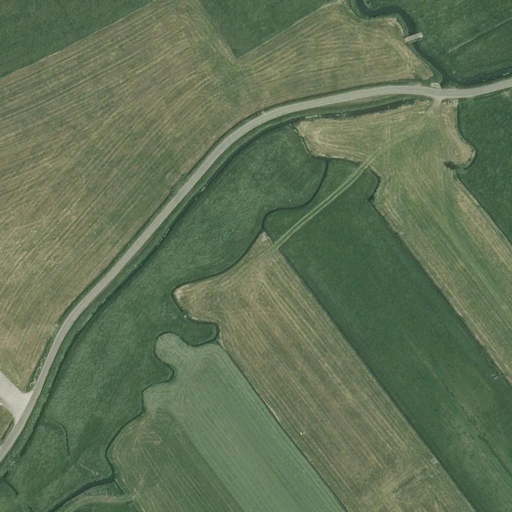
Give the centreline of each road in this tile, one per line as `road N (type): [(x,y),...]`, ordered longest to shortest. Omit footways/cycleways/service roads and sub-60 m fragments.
road 1 (unclassified): [(0,458),(83,307),(217,159),(266,123),(347,96),(511,85)]
road 2 (track): [(181,317),(434,112),(437,94)]
